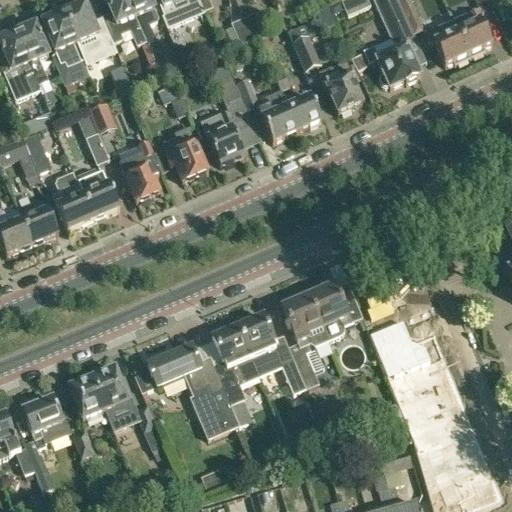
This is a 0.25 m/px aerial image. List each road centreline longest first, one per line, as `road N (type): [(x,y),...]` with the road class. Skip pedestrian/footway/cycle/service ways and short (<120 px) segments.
road 1 (primary): [(0,367),(511,145)]
road 2 (primary): [(511,91),(0,313)]
